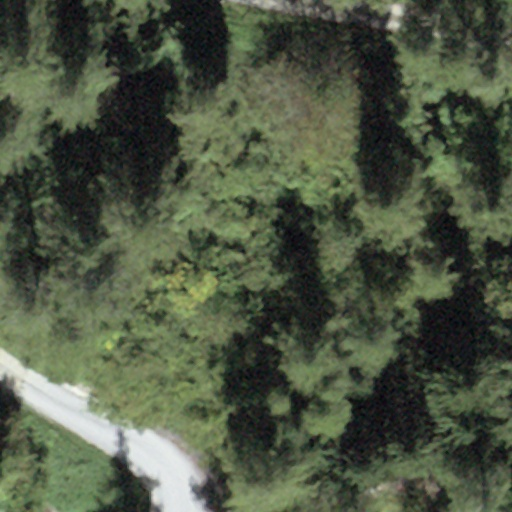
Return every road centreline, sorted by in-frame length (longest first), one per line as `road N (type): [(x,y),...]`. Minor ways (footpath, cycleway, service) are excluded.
road 1 (unclassified): [(0,357),(174,452),(190,511)]
road 2 (unclassified): [(511,45),(318,0)]
